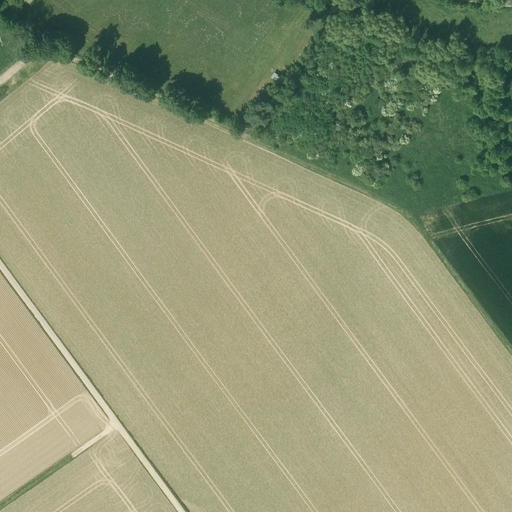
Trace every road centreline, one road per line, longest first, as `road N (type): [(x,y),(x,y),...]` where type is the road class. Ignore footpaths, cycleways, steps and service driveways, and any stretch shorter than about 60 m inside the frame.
road 1 (track): [(27,55),(64,57),(408,214),(511,355)]
road 2 (track): [(181,511),(0,265)]
road 3 (track): [(117,425),(0,510)]
